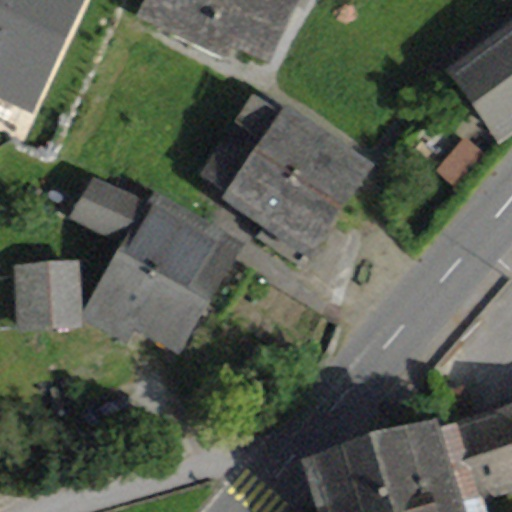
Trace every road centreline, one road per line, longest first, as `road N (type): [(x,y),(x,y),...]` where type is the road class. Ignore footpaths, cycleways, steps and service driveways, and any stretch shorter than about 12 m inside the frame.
road 1 (primary): [(508,202),(286,463)]
road 2 (residential): [(49,511),(207,458),(286,463)]
